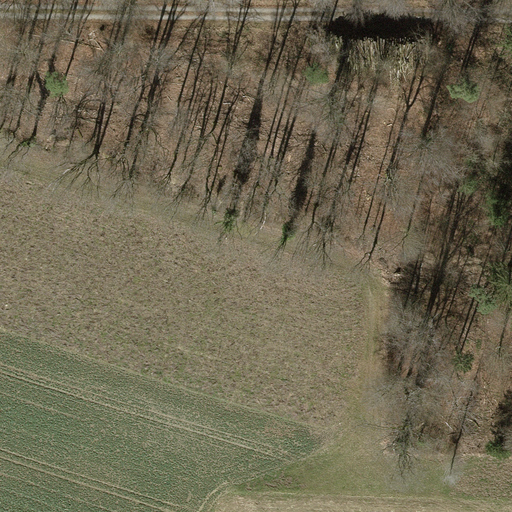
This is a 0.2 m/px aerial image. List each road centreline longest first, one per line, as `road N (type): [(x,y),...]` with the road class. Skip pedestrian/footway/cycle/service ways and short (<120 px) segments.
road 1 (track): [(0,11),(511,14)]
road 2 (track): [(0,139),(364,254)]
